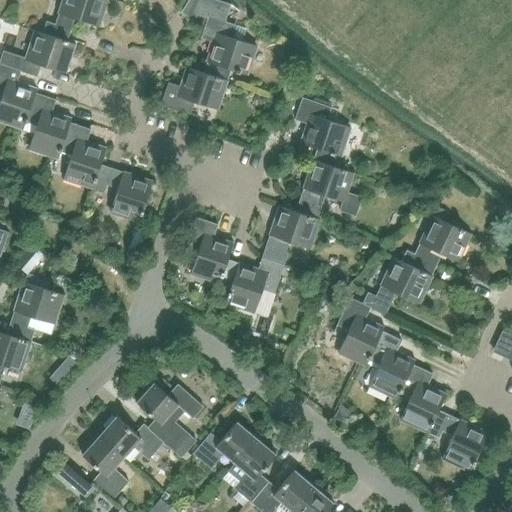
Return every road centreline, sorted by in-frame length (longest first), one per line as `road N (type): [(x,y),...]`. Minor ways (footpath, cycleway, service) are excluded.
road 1 (residential): [(417,511),(184,328),(153,324)]
road 2 (residential): [(153,324),(48,431),(4,506)]
road 3 (residential): [(153,324),(147,292),(197,156)]
road 4 (residential): [(197,156),(123,130),(149,57)]
road 5 (residential): [(511,397),(472,378),(508,302)]
